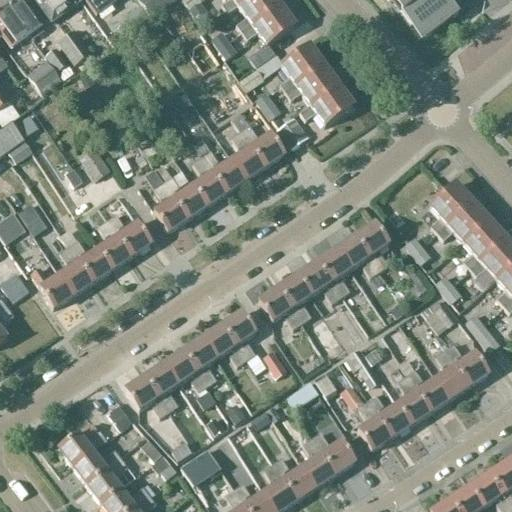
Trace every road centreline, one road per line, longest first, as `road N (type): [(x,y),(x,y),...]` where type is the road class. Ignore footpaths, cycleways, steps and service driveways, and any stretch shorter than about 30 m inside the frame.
road 1 (residential): [(0,434),(321,216),(441,113)]
road 2 (residential): [(371,511),(511,418)]
road 3 (residential): [(441,113),(345,0)]
